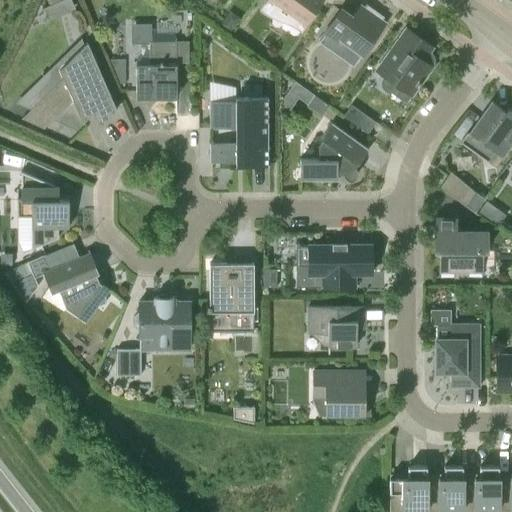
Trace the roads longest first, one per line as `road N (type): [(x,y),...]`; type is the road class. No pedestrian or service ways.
road 1 (residential): [(511,421),(437,421),(408,398),(407,207)]
road 2 (residential): [(189,208),(183,253),(167,263),(128,255),(103,220),(106,179),(131,146),(161,141),(188,156)]
road 3 (residential): [(407,207),(189,208)]
road 4 (residential): [(407,207),(411,157),(501,32)]
